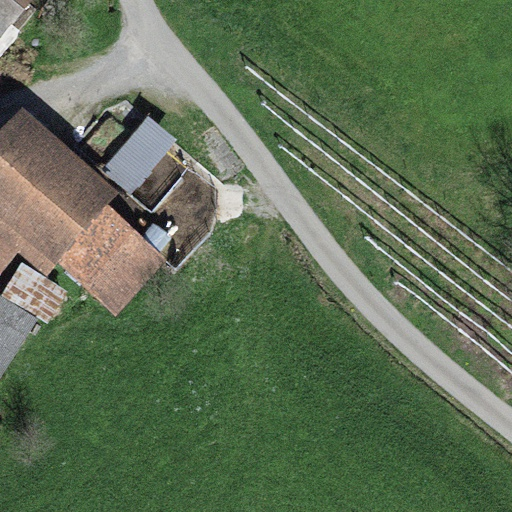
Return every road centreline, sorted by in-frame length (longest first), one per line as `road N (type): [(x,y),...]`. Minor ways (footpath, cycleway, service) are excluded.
road 1 (track): [(511,429),(360,296),(159,45),(134,0)]
road 2 (track): [(0,117),(159,45)]
